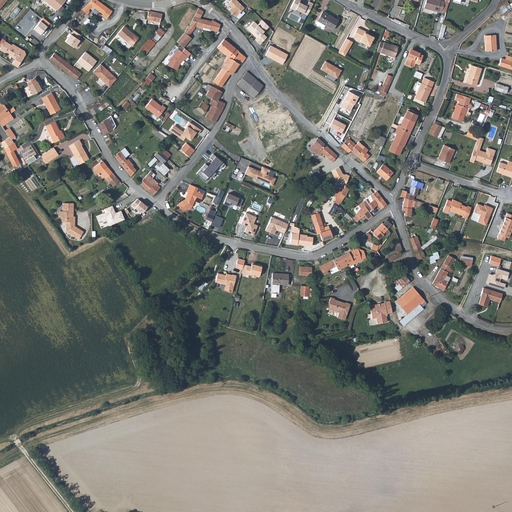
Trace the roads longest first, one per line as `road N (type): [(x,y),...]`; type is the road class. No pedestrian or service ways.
road 1 (residential): [(394,208),(326,251),(296,256),(209,237),(155,203)]
road 2 (residential): [(252,59),(389,199)]
road 3 (residential): [(155,203),(114,166),(72,92),(41,59)]
road 4 (residential): [(252,59),(234,77),(211,137),(155,203)]
